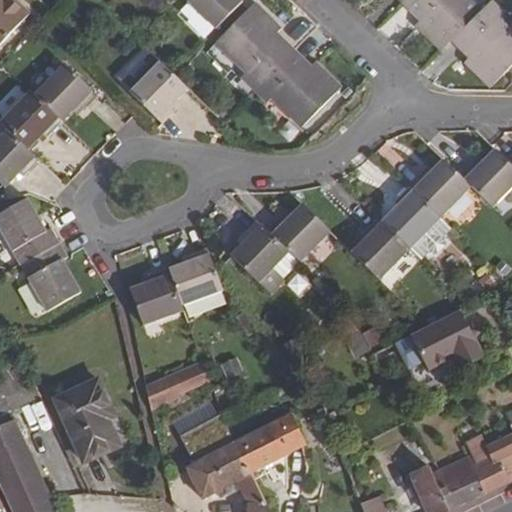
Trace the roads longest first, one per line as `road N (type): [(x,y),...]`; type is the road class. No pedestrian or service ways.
road 1 (residential): [(141,190),(223,175),(301,173),(405,107)]
road 2 (residential): [(308,0),(379,66),(405,107)]
